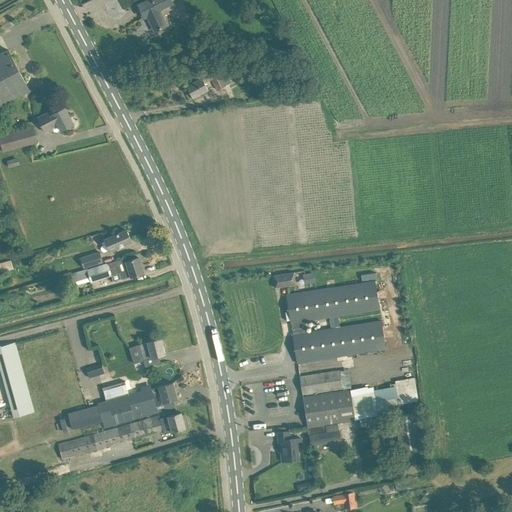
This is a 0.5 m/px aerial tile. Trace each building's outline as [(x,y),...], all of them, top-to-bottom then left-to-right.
[(167,25),(160,9),(173,3),(171,0),(149,0),(139,5),(145,17),(148,15),(155,31),(167,25)] [(0,105),(30,90),(8,50),(0,53),(0,105)] [(253,60),(251,55),(240,58),(243,68),(248,67),(251,65),(250,61),(253,60)] [(219,67),(218,64),(208,70),(207,68),(198,72),(201,77),(195,79),(196,81),(187,86),(193,97),(208,89),(204,81),(212,77),(218,89),(232,82),(226,71),(227,71),(224,65),(219,67)] [(74,123),(65,107),(53,114),(51,110),(38,118),(45,132),(58,125),(61,130),(74,123)] [(37,142),(37,140),(33,126),(0,134),(0,138),(3,149),(3,152),(37,142)] [(9,168),(20,165),(18,158),(7,161),(9,168)] [(109,251),(118,247),(132,241),(127,230),(105,239),(109,251)] [(84,268),(103,262),(100,252),(81,257),(84,268)] [(119,273),(121,279),(121,280),(132,277),(134,276),(144,273),(139,257),(129,260),(126,261),(125,258),(117,260),(88,269),(90,276),(92,281),(111,275),(119,273)] [(275,287),(285,286),(296,284),(294,272),(273,275),(275,287)] [(304,283),(314,282),(313,274),(303,275),(304,283)] [(339,327),(337,315),(379,308),(375,281),(297,293),(287,295),(291,323),(293,334),(298,362),(308,361),(386,348),(381,320),(339,327)] [(161,338),(152,340),(139,344),(144,359),(166,354),(162,341),(161,338)] [(0,367),(14,417),(35,411),(15,342),(0,346),(0,367)] [(87,369),(101,365),(100,361),(85,365),(87,369)] [(87,370),(88,377),(104,373),(102,366),(87,370)] [(303,394),(313,393),(344,388),(341,369),(300,376),(303,394)] [(395,381),(396,385),(399,405),(418,401),(414,378),(395,381)] [(98,403),(98,405),(68,413),(73,429),(103,421),(103,422),(104,427),(114,425),(158,412),(156,406),(164,404),(164,402),(178,398),(173,382),(164,385),(159,386),(151,389),(152,391),(143,393),(142,391),(136,393),(129,394),(125,381),(103,388),(106,401),(98,403)] [(311,445),(321,444),(342,440),(339,422),(357,419),(352,388),(303,396),(311,445)] [(415,411),(396,413),(402,453),(421,450),(415,411)] [(159,415),(147,418),(147,419),(151,433),(163,430),(164,434),(182,429),(183,431),(189,429),(186,418),(183,419),(182,412),(160,418),(159,415)] [(147,418),(59,443),(62,454),(62,458),(151,433),(147,419),(147,418)] [(290,439),(289,431),(278,432),(279,441),(280,441),(281,448),(283,448),(284,460),(282,460),(282,461),(299,459),(297,446),(302,445),(301,438),(290,439)] [(311,488),(316,485),(314,473),(309,473),(310,482),(297,485),(298,491),(311,488)] [(401,489),(412,487),(411,478),(400,480),(401,489)] [(355,492),(343,494),(344,503),(344,508),(357,507),(355,492)]
